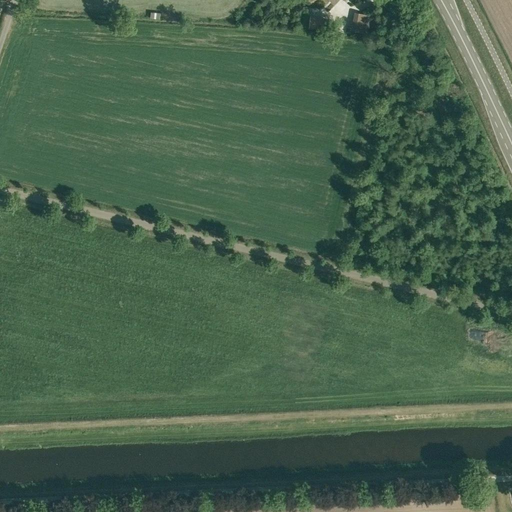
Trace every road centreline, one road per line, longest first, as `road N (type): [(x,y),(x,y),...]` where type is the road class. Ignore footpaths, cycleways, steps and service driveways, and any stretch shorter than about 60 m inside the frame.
road 1 (unclassified): [(511,312),(0,189)]
road 2 (track): [(0,503),(511,480)]
road 3 (track): [(511,411),(0,433)]
road 4 (secondary): [(511,144),(441,0)]
